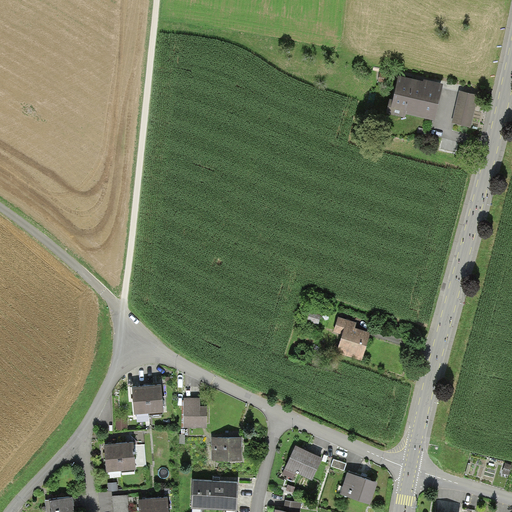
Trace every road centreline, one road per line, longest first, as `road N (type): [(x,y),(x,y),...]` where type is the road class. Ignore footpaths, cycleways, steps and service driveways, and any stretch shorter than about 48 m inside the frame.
road 1 (tertiary): [(511,54),(410,467)]
road 2 (track): [(154,0),(121,315)]
road 3 (residential): [(139,349),(121,315),(80,273),(0,208)]
road 4 (residential): [(281,414),(163,353),(139,349)]
road 5 (residential): [(410,467),(281,414)]
